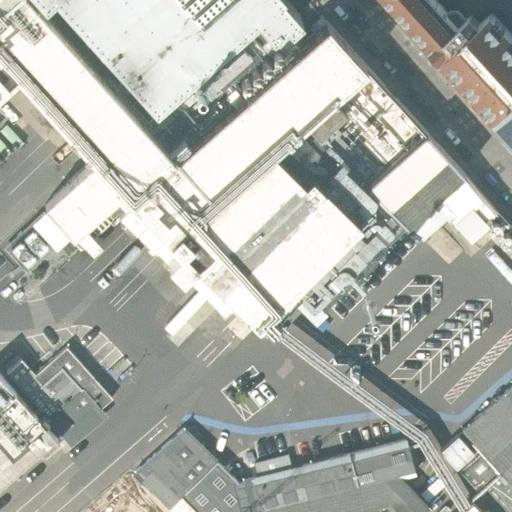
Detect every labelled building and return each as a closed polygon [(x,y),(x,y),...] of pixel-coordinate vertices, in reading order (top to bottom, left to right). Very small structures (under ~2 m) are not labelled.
[(0,54),(17,74),(93,160),(140,116),(34,0),(8,0),(0,7),(0,54)] [(47,0),(56,0),(153,109),(197,70),(213,88),(262,44),(246,26),(256,17),(273,36),(299,13),(286,0),(39,0),(43,4),(47,0)] [(385,0),(495,122),(511,105),(511,39),(491,16),(479,27),(470,18),(465,22),(457,13),(449,13),(447,16),(432,0),(385,0)] [(121,193),(118,196),(126,207),(120,212),(155,253),(158,251),(270,147),(301,118),(361,61),(323,20),(174,157),(140,116),(93,160),(121,193)] [(0,89),(17,74),(0,54),(0,89)] [(511,140),(511,105),(495,122),(511,140)] [(311,174),(360,221),(275,308),(289,322),(299,311),(314,325),(325,314),(323,311),(406,225),(365,186),(301,118),(270,147),(303,181),(311,174)] [(494,211),(422,131),(365,185),(406,225),(434,199),(456,223),(470,211),(481,223),(494,211)] [(270,147),(158,251),(182,275),(194,264),(202,272),(303,181),(270,147)] [(92,160),(41,205),(71,239),(74,236),(83,227),(118,196),(121,193),(92,160)] [(311,174),(303,181),(202,272),(236,305),(257,325),(265,318),(275,308),(360,221),(311,174)] [(101,247),(83,227),(74,236),(93,255),(101,247)] [(33,229),(11,251),(29,269),(51,248),(33,229)] [(194,264),(182,275),(224,316),(236,305),(202,272),(194,264)] [(25,361),(9,374),(74,449),(110,418),(102,409),(113,399),(70,349),(38,376),(25,361)] [(0,488),(42,450),(46,454),(60,440),(0,373),(0,488)] [(511,386),(461,432),(483,457),(511,489),(511,386)] [(238,484),(183,430),(133,473),(171,511),(174,511),(180,507),(184,511),(183,511),(261,511),(253,480),(238,484)] [(256,479),(253,480),(261,511),(268,511),(398,478),(414,473),(406,441),(292,470),(256,479)] [(252,465),(256,479),(292,470),(289,456),(252,465)] [(497,511),(511,511),(511,489),(483,457),(463,474),(497,511)] [(268,511),(368,511),(390,507),(394,511),(425,511),(428,510),(398,478),(268,511)]
